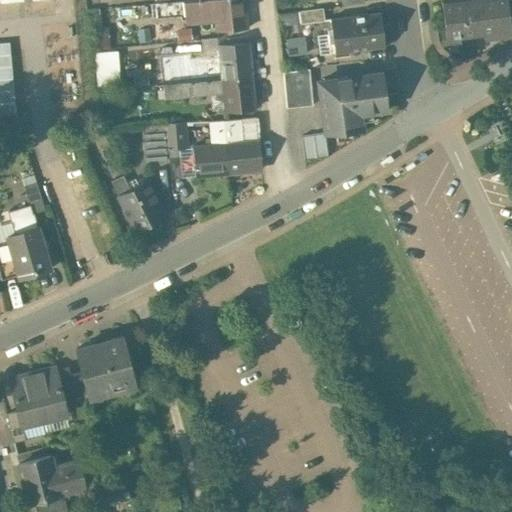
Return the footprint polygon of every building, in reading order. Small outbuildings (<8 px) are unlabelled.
[(0,0),(0,18),(9,18),(8,0),(0,0)] [(213,0),(189,0),(183,1),(184,14),(214,11),(213,0)] [(242,0),(213,0),(214,11),(216,30),(245,27),(242,0)] [(505,0),(464,0),(441,3),(446,39),(510,30),(505,0)] [(183,1),(156,3),(157,17),(184,14),(183,1)] [(323,6),(300,10),(302,23),(324,20),(323,6)] [(381,12),(331,18),(335,52),(385,46),(381,12)] [(307,39),(291,41),(292,53),(309,51),(307,39)] [(14,41),(0,41),(0,113),(18,112),(14,41)] [(247,42),(218,45),(220,62),(222,79),(251,76),(247,42)] [(96,51),(98,86),(121,85),(120,50),(96,51)] [(220,62),(194,65),(196,81),(222,79),(220,62)] [(194,65),(168,68),(169,83),(174,83),(196,81),(194,65)] [(309,68),(283,72),(287,107),(313,105),(309,68)] [(382,72),(318,81),(326,133),(362,128),(360,113),(387,109),(382,72)] [(251,76),(222,79),(223,93),(225,110),(254,107),(251,76)] [(196,81),(174,83),(176,98),(223,93),(222,79),(196,81)] [(169,83),(162,84),(163,99),(176,98),(174,83),(169,83)] [(258,140),(242,141),(239,119),(223,120),(228,172),(261,169),(258,140)] [(223,120),(208,121),(210,144),(192,146),(192,147),(194,176),(228,173),(228,172),(223,120)] [(184,121),(166,122),(168,148),(186,146),(184,121)] [(325,132),(301,136),(305,159),(328,156),(325,132)] [(166,135),(143,137),(145,159),(168,157),(166,135)] [(186,146),(168,148),(169,157),(172,179),(183,178),(183,177),(194,176),(192,147),(186,146)] [(123,176),(111,182),(119,197),(131,190),(123,176)] [(119,197),(118,197),(136,233),(166,217),(147,182),(131,190),(119,197)] [(37,184),(24,188),(33,215),(46,211),(37,184)] [(39,227),(8,237),(20,278),(51,269),(39,227)] [(122,336),(76,349),(82,371),(87,393),(88,398),(135,385),(134,380),(128,358),(122,336)] [(140,355),(128,358),(134,380),(146,377),(140,355)] [(70,374),(68,367),(56,369),(62,397),(75,394),(70,374)] [(55,369),(33,374),(44,420),(66,414),(62,397),(56,369),(55,369)] [(82,371),(70,374),(75,394),(75,396),(87,393),(82,371)] [(33,374),(10,379),(18,410),(21,425),(22,425),(44,420),(33,374)] [(21,425),(18,410),(6,413),(14,442),(25,439),(22,425),(21,425)] [(51,456),(19,463),(29,503),(49,498),(60,495),(60,494),(54,467),(51,456)] [(79,461),(54,467),(60,494),(86,488),(79,461)] [(119,484),(95,490),(99,505),(123,500),(119,484)] [(49,498),(34,501),(36,511),(67,511),(64,499),(50,502),(49,498)]
